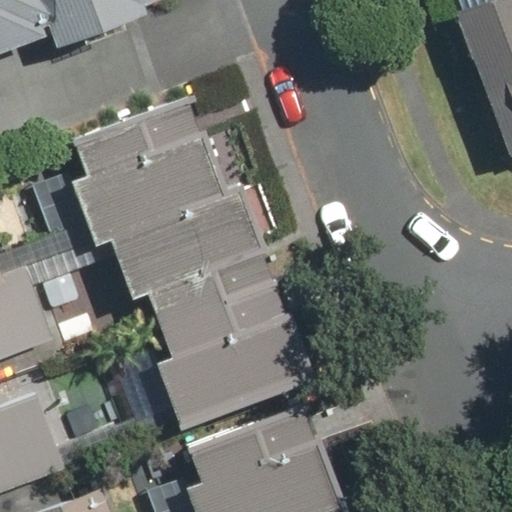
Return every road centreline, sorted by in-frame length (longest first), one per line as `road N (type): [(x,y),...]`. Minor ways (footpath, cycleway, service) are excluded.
road 1 (residential): [(290,0),(413,324)]
road 2 (residential): [(413,324),(484,511)]
